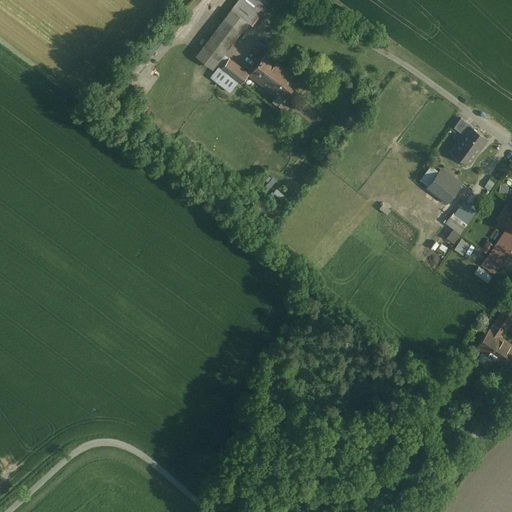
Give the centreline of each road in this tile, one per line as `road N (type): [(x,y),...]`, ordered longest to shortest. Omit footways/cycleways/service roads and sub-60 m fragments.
road 1 (unclassified): [(7,511),(75,451),(105,440),(150,455),(215,511)]
road 2 (unclassified): [(418,511),(511,372)]
